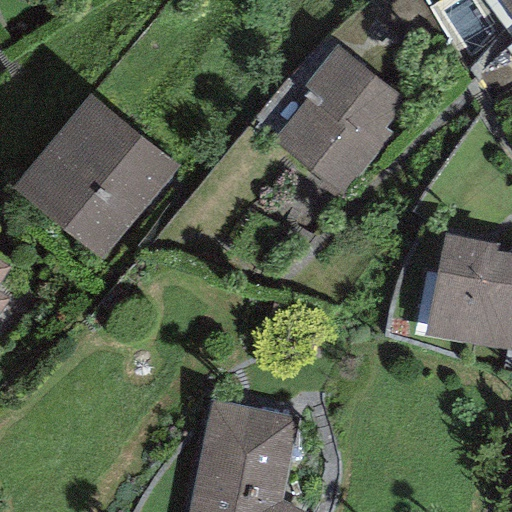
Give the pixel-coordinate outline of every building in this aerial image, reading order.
[(511,0),(486,0),(480,4),(511,56),(511,0)] [(317,96),(282,137),(340,185),(384,133),(376,126),(398,99),(340,52),(309,89),(317,96)] [(92,103),(24,185),(99,247),(167,165),(92,103)] [(511,245),(448,233),(428,337),(511,352),(511,245)] [(296,422),(214,405),(191,511),(302,511),(304,508),(281,502),(296,422)]
